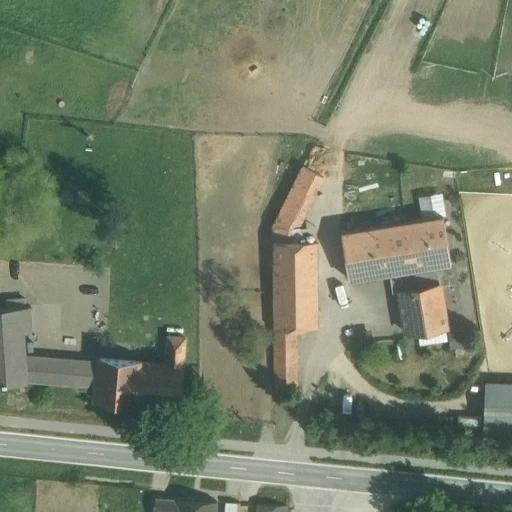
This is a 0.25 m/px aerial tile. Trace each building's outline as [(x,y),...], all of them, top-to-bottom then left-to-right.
[(303,166),(273,226),(273,229),(298,228),(324,176),(303,166)] [(443,215),(406,221),(414,269),(397,272),(407,333),(446,327),(437,265),(451,263),(443,215)] [(406,221),(343,232),(351,280),(397,272),(414,269),(406,221)] [(298,228),(273,229),(273,242),(298,241),(298,228)] [(298,241),(273,242),(274,330),(296,329),(318,328),(317,240),(298,241)] [(30,306),(0,307),(0,383),(2,383),(3,384),(26,383),(26,380),(74,384),(75,370),(25,366),(25,356),(23,329),(32,329),(30,306)] [(296,329),(274,330),(275,392),(297,391),(296,329)] [(465,329),(451,331),(453,347),(467,345),(465,329)] [(185,338),(169,337),(163,337),(162,347),(168,347),(166,365),(182,366),(185,338)] [(429,345),(413,348),(415,363),(431,361),(429,345)] [(97,386),(99,363),(25,356),(25,366),(75,370),(74,384),(97,386)] [(140,362),(99,358),(99,363),(97,386),(95,400),(136,404),(140,362)] [(166,365),(140,362),(136,404),(178,408),(182,366),(166,365)] [(215,511),(217,501),(175,499),(155,498),(154,511),(215,511)] [(236,511),(238,503),(225,502),(224,511),(236,511)]
